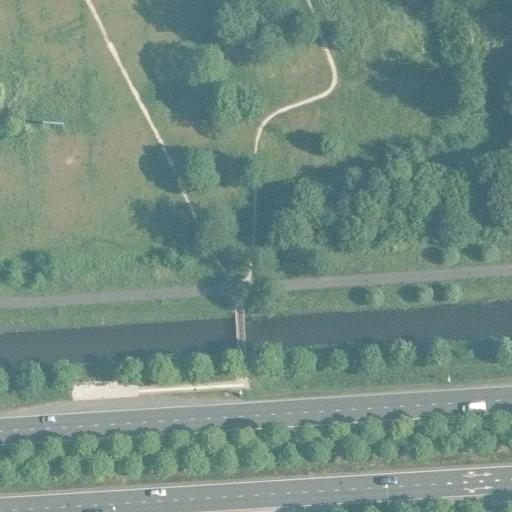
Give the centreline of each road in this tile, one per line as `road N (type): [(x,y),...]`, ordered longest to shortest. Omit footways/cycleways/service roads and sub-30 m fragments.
road 1 (secondary): [(0,506),(511,475)]
road 2 (secondary): [(511,397),(0,426)]
